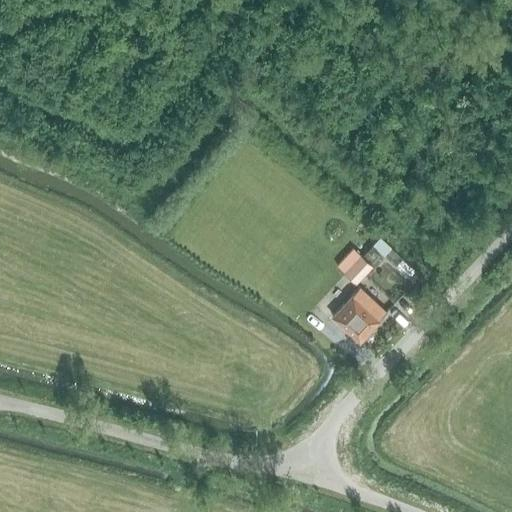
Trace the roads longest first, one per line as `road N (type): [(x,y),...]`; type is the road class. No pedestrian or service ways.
road 1 (unclassified): [(305,478),(337,416),(511,232)]
road 2 (unclassified): [(0,402),(305,478)]
